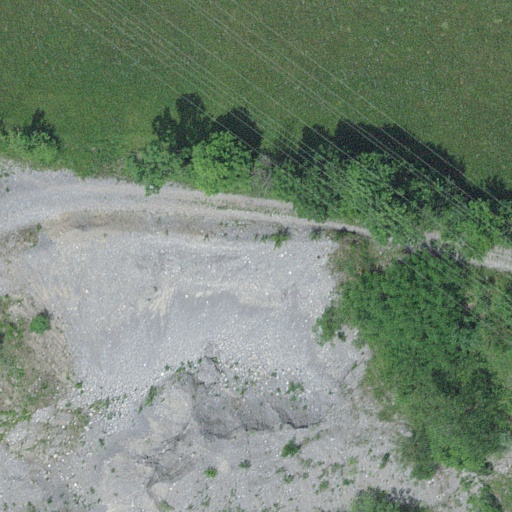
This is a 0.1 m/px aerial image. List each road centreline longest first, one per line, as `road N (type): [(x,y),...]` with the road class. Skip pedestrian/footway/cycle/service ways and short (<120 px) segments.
road 1 (track): [(511,258),(0,161)]
road 2 (track): [(129,191),(85,191),(0,213)]
